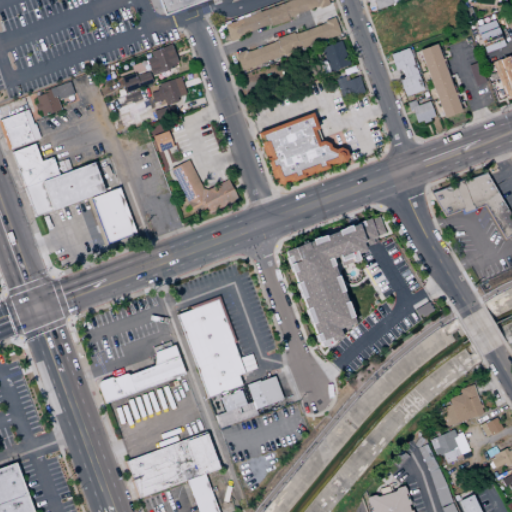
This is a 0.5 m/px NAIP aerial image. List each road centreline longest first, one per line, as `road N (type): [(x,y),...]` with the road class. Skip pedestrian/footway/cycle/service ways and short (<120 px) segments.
road 1 (primary): [(403,171),(106,281)]
road 2 (residential): [(267,221),(191,13)]
road 3 (residential): [(316,412),(250,227)]
road 4 (residential): [(347,0),(403,171)]
road 5 (residential): [(468,310),(412,212),(403,171)]
road 6 (secondary): [(62,377),(111,511)]
